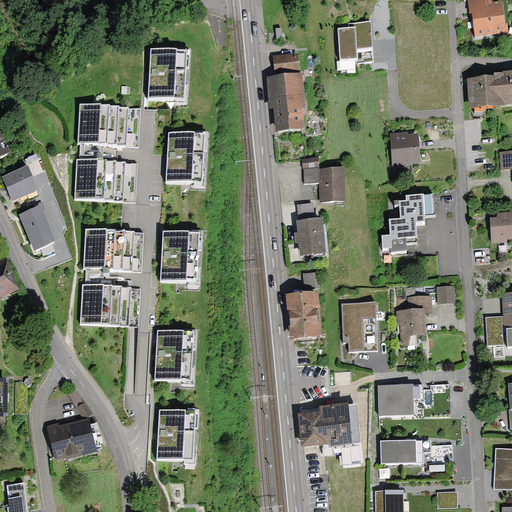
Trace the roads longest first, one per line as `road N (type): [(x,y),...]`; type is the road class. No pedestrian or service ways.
road 1 (primary): [(247,0),(295,511)]
road 2 (residential): [(480,511),(456,61)]
road 3 (residential): [(122,460),(137,434),(158,113)]
road 4 (residential): [(62,355),(36,420),(50,511)]
road 5 (tertiary): [(0,223),(62,355)]
road 6 (tertiary): [(62,355),(100,409),(122,460)]
